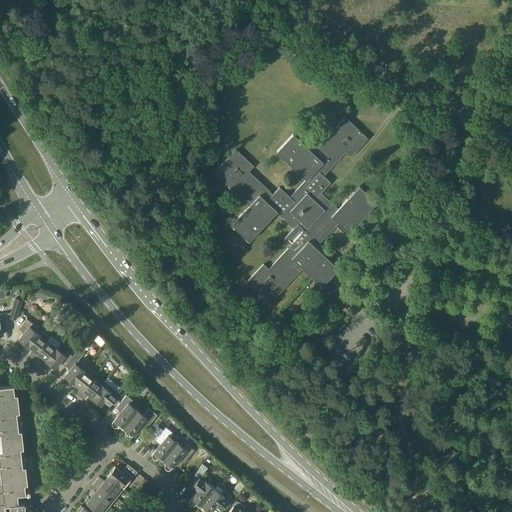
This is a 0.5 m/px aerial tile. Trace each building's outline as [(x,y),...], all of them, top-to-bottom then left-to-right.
[(303,268),(312,277),(322,286),(320,288),(329,297),(327,299),(340,311),(353,297),(340,284),(333,292),(324,284),(339,268),(316,247),(338,223),(349,233),(377,203),(359,186),(338,209),(320,193),(331,182),(324,175),(346,151),(352,156),(368,138),(345,117),(313,152),(293,134),(277,152),(306,179),(290,197),(280,187),(273,194),(249,171),(254,166),(236,149),(214,172),(249,205),(232,224),(249,241),(277,211),(294,227),(285,238),(291,244),(269,269),(264,264),(247,282),(270,303),(303,268)] [(487,146),(484,152),(493,156),(495,150),(487,146)] [(16,319),(22,300),(15,298),(10,313),(0,313),(0,334),(3,335),(2,326),(9,326),(8,318),(9,317),(16,319)] [(28,347),(39,334),(42,330),(27,319),(19,329),(24,332),(19,339),(28,347)] [(50,337),(42,330),(39,334),(28,347),(29,347),(29,346),(33,350),(29,355),(33,359),(52,336),(51,335),(50,337)] [(56,347),(60,343),(52,336),(33,359),(37,362),(42,357),(46,360),(56,347)] [(65,355),(56,347),(46,360),(45,360),(55,368),(60,362),(65,366),(73,356),(68,352),(65,355)] [(74,384),(85,370),(87,367),(78,360),(85,352),(80,348),(73,356),(65,366),(70,369),(65,376),(74,384)] [(109,358),(116,366),(121,361),(113,354),(109,358)] [(80,396),(94,378),(85,370),(74,384),(75,383),(79,387),(75,392),(80,396)] [(128,377),(124,383),(127,386),(132,380),(128,377)] [(93,399),(104,386),(94,378),(80,396),(83,399),(88,394),(92,397),(91,397),(93,399)] [(104,401),(109,405),(122,390),(109,379),(104,386),(93,399),(101,405),(104,401)] [(0,511),(6,511),(5,506),(9,505),(10,511),(22,509),(24,508),(25,507),(25,505),(24,504),(22,503),(21,495),(26,494),(26,493),(24,493),(24,490),(28,490),(25,466),(23,467),(21,449),(24,449),(21,430),(19,431),(17,413),(20,412),(17,395),(15,395),(14,385),(0,386),(0,511)] [(123,430),(138,411),(131,405),(134,401),(126,395),(116,408),(118,406),(122,410),(113,422),(112,423),(112,424),(113,426),(114,427),(115,427),(116,427),(118,427),(119,426),(123,430)] [(138,411),(123,430),(126,432),(125,433),(125,435),(126,436),(126,437),(128,438),(129,438),(130,438),(132,437),(138,428),(143,432),(157,416),(149,409),(144,415),(138,411)] [(150,428),(153,431),(157,426),(160,422),(157,419),(150,428)] [(163,462),(178,443),(171,437),(174,433),(166,427),(156,440),(158,439),(162,442),(153,454),(152,455),(152,456),(152,458),(153,459),(154,459),(156,460),(157,459),(158,458),(163,462)] [(178,443),(163,462),(166,464),(165,466),(165,467),(165,468),(166,469),(167,470),(169,470),(170,470),(171,469),(181,457),(185,461),(184,463),(194,450),(187,444),(184,447),(178,443)] [(108,476),(121,486),(124,489),(138,472),(128,464),(122,472),(115,466),(108,476)] [(193,486),(198,490),(190,500),(189,501),(189,503),(190,504),(190,505),(192,506),(193,506),(194,505),(196,504),(201,508),(208,500),(216,489),(208,483),(211,479),(203,473),(208,468),(203,464),(194,475),(199,478),(193,486)] [(121,486),(108,476),(107,476),(108,477),(105,481),(99,476),(96,481),(117,498),(124,489),(121,486)] [(109,507),(117,498),(96,481),(92,485),(98,489),(93,494),(109,507)] [(210,511),(216,505),(221,509),(232,496),(224,490),(221,493),(216,489),(208,500),(201,508),(203,510),(202,511),(210,511)] [(105,511),(109,507),(93,494),(90,498),(88,497),(84,501),(97,511),(105,511)] [(228,511),(244,511),(243,511),(245,507),(238,501),(228,511)]
